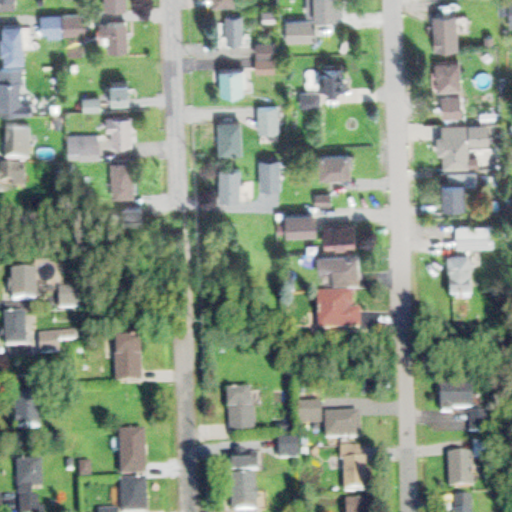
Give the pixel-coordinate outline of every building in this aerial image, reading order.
[(111,0),(112,0),(109,0),(109,11),(129,11),(129,0),(111,0)] [(315,0),(316,16),(349,16),(349,0),(315,0)] [(440,14),(440,49),(463,49),(463,14),(440,14)] [(48,16),(48,35),(89,35),(89,16),(48,16)] [(247,17),(230,17),(230,45),(247,45),(247,17)] [(293,43),(321,42),(321,23),(293,24),(293,43)] [(104,37),(112,37),(112,51),(130,51),(130,24),(104,24),(104,37)] [(27,63),(27,26),(8,26),(8,63),(27,63)] [(279,45),(261,45),(261,58),(261,74),(280,73),(279,45)] [(448,113),(470,113),(469,60),(447,61),(448,113)] [(26,69),(3,70),(4,111),(27,111),(26,69)] [(348,91),(350,70),(327,69),(326,89),(348,91)] [(222,94),(246,94),(246,71),(222,71),(222,94)] [(112,101),(131,101),(131,84),(112,84),(112,101)] [(324,93),(306,95),(307,107),(325,106),(324,93)] [(88,109),(103,110),(104,99),(88,99),(88,109)] [(263,108),(263,132),(282,132),(282,108),(263,108)] [(134,146),(134,118),(112,118),(112,146),(134,146)] [(244,123),(222,123),(222,152),(244,152),(244,123)] [(444,155),(450,155),(450,167),(478,167),(478,147),(495,147),(495,124),(450,125),(450,136),(444,136),(444,155)] [(34,161),(34,126),(12,126),(12,161),(34,161)] [(102,138),(73,138),(73,149),(102,149),(102,138)] [(326,156),(326,178),(354,178),(354,156),(326,156)] [(265,190),(284,190),(284,161),(265,161),(265,190)] [(116,196),(137,196),(137,164),(116,164),(116,196)] [(5,168),(5,188),(30,188),(30,168),(5,168)] [(243,200),(243,171),(224,171),(225,201),(243,200)] [(462,174),(462,181),(448,181),(448,207),(472,207),(471,174),(462,174)] [(320,207),(335,206),(334,195),(319,196),(320,207)] [(145,211),(129,207),(126,219),(142,223),(145,211)] [(318,235),(318,215),(288,215),(288,235),(318,235)] [(502,225),(464,225),(464,245),(502,245),(502,225)] [(359,247),(359,227),(328,227),(328,247),(359,247)] [(324,275),(340,275),(340,291),(362,291),(363,254),(325,254),(324,275)] [(475,256),(454,256),(453,300),(475,300),(475,256)] [(40,274),(16,274),(16,302),(40,302),(40,274)] [(64,306),(88,306),(88,288),(64,288),(64,306)] [(356,297),(324,296),(323,331),(363,332),(364,314),(355,314),(356,297)] [(33,313),(12,313),(12,347),(33,347),(33,313)] [(79,334),(47,334),(47,354),(65,354),(65,341),(79,341),(79,334)] [(145,342),(121,342),(121,385),(145,385),(145,342)] [(45,384),(28,378),(24,391),(41,397),(45,384)] [(477,424),(477,431),(492,431),(491,415),(477,415),(477,390),(448,391),(449,425),(477,424)] [(234,437),(257,437),(256,393),(233,393),(234,437)] [(22,403),(22,431),(44,431),(44,403),(22,403)] [(307,406),(307,425),(326,425),(326,406),(307,406)] [(365,441),(365,416),(332,416),(332,441),(365,441)] [(149,477),(149,435),(127,435),(127,477),(149,477)] [(369,448),(348,448),(348,491),(369,491),(369,448)] [(261,456),(236,456),(236,473),(261,473),(261,456)] [(455,456),(455,490),(477,490),(477,456),(455,456)] [(25,511),(42,511),(41,490),(47,489),(46,464),(24,465),(25,511)] [(236,511),(262,511),(262,479),(236,479),(236,511)] [(127,511),(151,511),(151,483),(128,483),(127,511)] [(476,511),(477,500),(458,500),(457,511),(476,511)]
